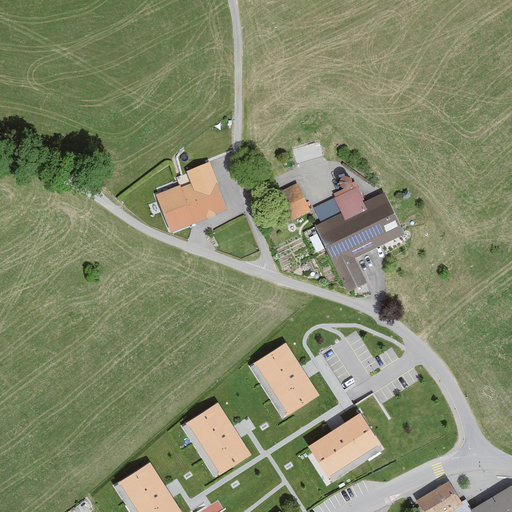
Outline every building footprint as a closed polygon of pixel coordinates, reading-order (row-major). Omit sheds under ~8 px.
[(293,145),(297,162),(325,154),(320,137),(293,145)] [(188,182),(155,194),(169,231),(226,210),(208,162),(184,171),(188,182)] [(305,211),(293,184),(274,193),(286,220),(305,211)] [(342,214),(315,227),(346,290),(365,282),(353,259),(403,235),(383,194),(363,204),(356,190),(335,200),(342,214)] [(319,396),(286,344),(250,366),(283,418),(319,396)] [(251,454),(218,403),(182,427),(215,477),(251,454)] [(383,450),(360,415),(310,448),(333,483),(383,450)] [(181,511),(150,463),(113,487),(129,511),(181,511)] [(448,483),(415,502),(421,511),(451,511),(462,506),(448,483)] [(511,511),(511,485),(471,511),(470,511),(511,511)]
